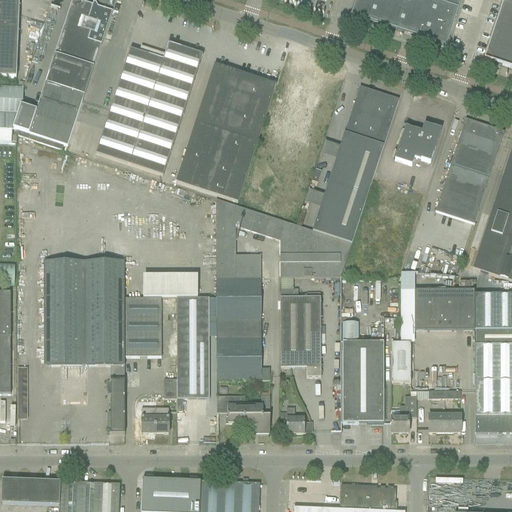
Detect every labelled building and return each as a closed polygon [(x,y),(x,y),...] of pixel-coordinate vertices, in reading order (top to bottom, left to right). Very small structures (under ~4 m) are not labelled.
[(0,0),(0,79),(16,80),(19,0),(0,0)] [(72,0),(69,9),(36,113),(21,108),(20,108),(13,131),(67,149),(111,13),(97,8),(95,3),(93,4),(92,6),(72,0)] [(446,48),(461,0),(356,0),(351,18),(410,37),(446,48)] [(511,69),(511,0),(503,0),(483,61),(511,69)] [(129,51),(95,156),(162,178),(202,57),(168,46),(162,62),(129,51)] [(214,67),(210,76),(174,184),(236,205),(272,97),(275,87),(214,67)] [(351,246),(395,111),(398,102),(359,89),(313,234),(351,246)] [(0,145),(11,146),(11,137),(12,137),(13,131),(20,108),(21,108),(22,91),(0,90),(0,145)] [(504,134),(465,121),(460,137),(435,213),(473,226),(504,134)] [(414,160),(430,165),(440,132),(423,127),(421,135),(405,129),(395,162),(411,168),(414,160)] [(511,148),(472,271),(511,284),(511,148)] [(260,371),(260,259),(235,259),(235,229),(279,244),(279,280),(339,280),(351,246),(313,234),(215,202),(215,207),(215,383),(268,383),(268,371),(260,371)] [(109,437),(124,437),(123,264),(43,264),(43,359),(43,369),(113,369),(113,383),(109,383),(109,399),(111,399),(111,423),(107,423),(107,431),(111,431),(111,435),(109,435),(109,437)] [(14,268),(0,267),(0,285),(13,286),(14,268)] [(473,333),(474,293),(414,293),(414,332),(473,333)] [(0,396),(10,397),(10,387),(10,339),(10,295),(0,295),(0,396)] [(474,427),(474,436),(492,436),(510,435),(511,435),(511,296),(474,297),(474,332),(475,332),(475,347),(474,426),(474,427)] [(319,300),(279,300),(280,371),(290,371),(305,370),(306,380),(320,380),(319,300)] [(160,360),(161,301),(125,301),(125,360),(160,360)] [(208,301),(175,301),(176,382),(176,402),(182,402),(208,402),(208,301)] [(342,345),(357,345),(357,325),(342,325),(342,345)] [(342,426),(382,426),(382,345),(340,345),(340,435),(341,435),(341,426),(342,426)] [(410,346),(391,346),(391,386),(410,386),(410,346)] [(17,421),(27,421),(28,369),(17,369),(17,421)] [(290,379),(290,371),(280,371),(280,379),(290,379)] [(176,402),(176,382),(163,382),(163,402),(176,402)] [(428,394),(428,395),(428,402),(443,402),(443,394),(433,394),(428,394)] [(459,394),(443,394),(443,402),(459,402),(459,394)] [(244,427),(244,417),(243,417),(243,408),(244,408),(243,400),(236,400),(236,399),(216,399),(216,416),(227,416),(227,420),(228,420),(227,427),(244,427)] [(268,406),(268,399),(260,399),(260,408),(244,408),(243,408),(243,417),(244,417),(244,427),(252,427),(252,436),(269,436),(269,419),(267,419),(267,406),(268,406)] [(416,420),(416,400),(404,400),(404,409),(399,409),(399,413),(391,413),(391,426),(390,426),(390,436),(408,436),(408,420),(416,420)] [(154,436),(154,420),(148,420),(148,411),(141,411),(141,436),(154,436)] [(154,436),(168,436),(168,411),(161,411),(161,420),(154,420),(154,436)] [(303,426),(303,421),(294,421),(294,411),(285,411),(286,436),(303,436),(303,435),(311,435),(311,426),(303,426)] [(460,436),(460,426),(460,417),(443,418),(443,436),(460,436)] [(443,436),(443,418),(428,418),(428,426),(428,436),(443,436)] [(198,511),(200,483),(142,481),(140,511),(198,511)] [(1,482),(0,506),(20,507),(21,482),(20,482),(20,483),(2,482),(1,482)] [(21,482),(20,507),(39,508),(40,483),(21,483),(21,482)] [(40,483),(39,508),(59,509),(60,484),(59,484),(53,484),(40,484),(40,483)] [(258,511),(259,486),(200,483),(198,511),(258,511)] [(117,511),(119,486),(60,484),(59,509),(59,511),(117,511)] [(394,511),(395,491),(341,489),(340,511),(293,510),(292,511),(394,511)]
